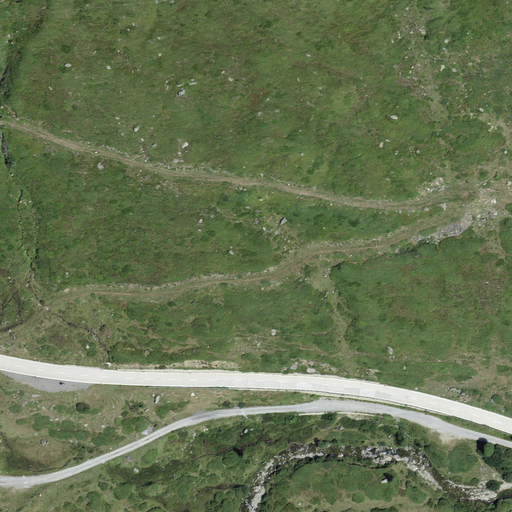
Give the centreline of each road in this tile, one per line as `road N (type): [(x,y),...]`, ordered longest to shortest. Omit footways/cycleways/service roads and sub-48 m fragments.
road 1 (track): [(511,446),(354,406),(259,408),(172,426),(60,475),(0,480)]
road 2 (secondary): [(511,427),(375,390),(96,376),(0,361)]
